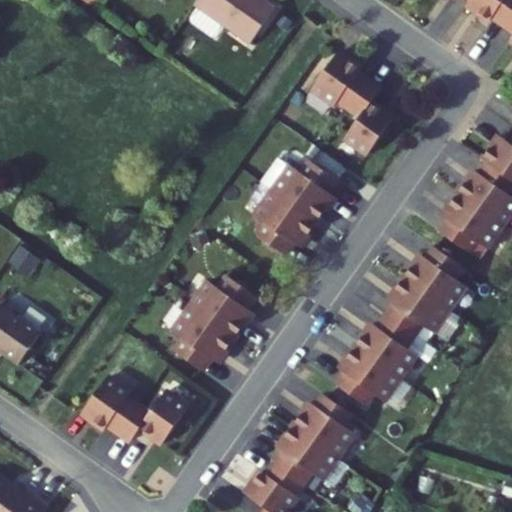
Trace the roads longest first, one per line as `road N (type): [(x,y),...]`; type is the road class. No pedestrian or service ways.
road 1 (residential): [(170,511),(461,95),(457,70),(358,0)]
road 2 (residential): [(143,511),(0,408)]
